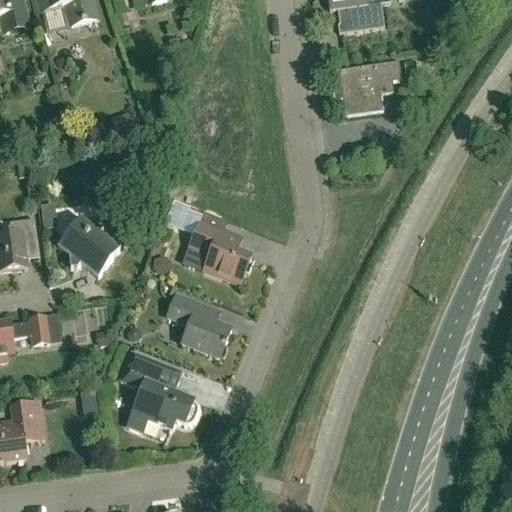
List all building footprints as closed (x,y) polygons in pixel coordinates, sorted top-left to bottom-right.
[(20,0),(0,0),(0,26),(3,38),(28,31),(20,0)] [(36,0),(46,37),(96,23),(89,0),(36,0)] [(146,0),(149,8),(177,1),(176,0),(146,0)] [(385,32),(381,7),(392,6),(390,0),(327,0),(330,16),(337,14),(339,28),(338,29),(338,30),(340,30),(341,37),(339,37),(339,38),(385,32)] [(330,106),(342,105),(344,121),(383,115),(380,99),(393,97),(391,81),(400,80),(398,66),(326,76),(330,106)] [(68,237),(58,251),(71,261),(69,263),(70,273),(77,273),(80,269),(98,282),(120,254),(100,238),(97,222),(81,224),(79,223),(78,224),(67,226),(68,237)] [(25,264),(39,262),(34,223),(9,227),(11,240),(0,241),(0,276),(27,273),(25,264)] [(243,244),(224,236),(199,226),(188,253),(209,261),(203,275),(240,290),(251,262),(238,257),(243,244)] [(231,334),(216,328),(221,316),(176,298),(167,321),(190,330),(182,349),(218,363),(231,334)] [(33,349),(49,347),(45,321),(29,324),(30,326),(10,329),(10,328),(0,329),(0,366),(7,366),(6,358),(14,357),(12,342),(31,339),(33,349)] [(136,386),(145,389),(128,433),(144,439),(149,426),(170,435),(174,425),(184,429),(188,430),(192,428),(194,425),(197,417),(198,413),(196,409),(192,407),(174,399),(183,377),(131,357),(120,385),(134,391),(136,386)] [(24,448),(44,445),(39,407),(11,410),(14,430),(0,431),(0,463),(5,467),(26,464),(24,448)]
